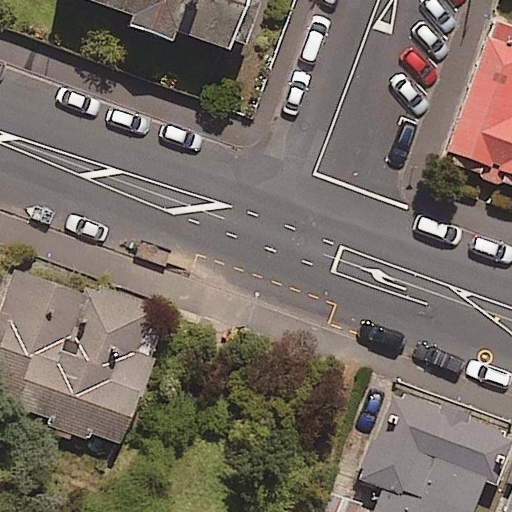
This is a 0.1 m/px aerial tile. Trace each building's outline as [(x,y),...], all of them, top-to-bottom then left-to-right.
[(97,0),(137,14),(133,26),(174,41),(178,30),(231,49),(234,40),(246,44),(261,3),(258,0),(97,0)] [(511,8),(505,7),(457,157),(511,174),(511,8)] [(79,291),(12,267),(0,300),(0,400),(117,443),(165,311),(83,281),(79,291)] [(468,511),(498,424),(386,386),(356,477),(384,486),(375,511),(468,511)] [(511,511),(511,486),(502,511),(511,511)]
